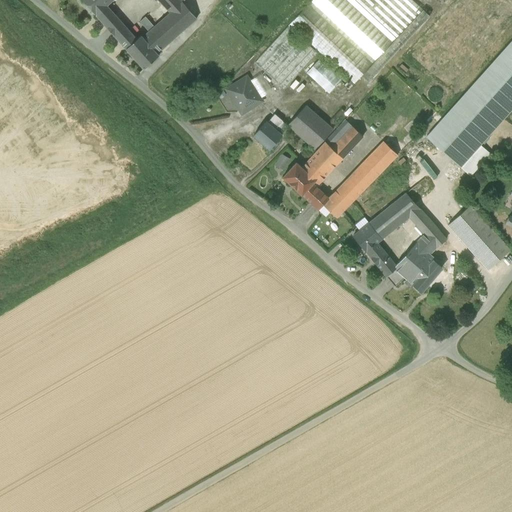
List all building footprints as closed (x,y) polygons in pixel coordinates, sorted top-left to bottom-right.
[(82,0),(89,8),(96,16),(107,6),(113,0),(82,0)] [(182,2),(180,0),(157,0),(170,13),(182,2)] [(423,10),(411,0),(313,0),(290,25),(349,80),(354,84),(361,76),(423,10)] [(182,2),(170,13),(154,27),(149,32),(143,38),(157,54),(197,19),(183,2),(182,2)] [(119,20),(107,6),(96,16),(108,29),(119,20)] [(423,10),(361,76),(368,83),(430,16),(423,10)] [(154,27),(146,17),(140,22),(149,32),(154,27)] [(119,20),(108,29),(113,35),(124,25),(119,20)] [(124,25),(113,35),(113,36),(114,35),(126,49),(137,40),(124,25)] [(317,53),(288,27),(254,63),(283,90),(317,53)] [(126,49),(126,50),(127,50),(143,69),(144,70),(159,56),(157,54),(143,38),(141,36),(137,40),(126,49)] [(511,108),(511,41),(427,136),(461,166),(511,108)] [(335,74),(319,59),(306,73),(329,94),(342,80),(335,74)] [(345,77),(338,71),(335,74),(342,80),(345,77)] [(247,77),(236,84),(240,89),(250,83),(247,77)] [(349,80),(344,86),(349,90),(354,84),(349,80)] [(250,83),(240,89),(236,84),(227,90),(242,114),(262,101),(250,83)] [(333,129),(306,106),(287,125),(315,149),(333,129)] [(275,114),(266,124),(274,130),(283,121),(275,114)] [(266,124),(265,122),(254,135),(270,149),(281,136),(274,130),(266,124)] [(352,126),(331,148),(342,159),(363,137),(352,126)] [(405,148),(390,134),(383,142),(398,155),(405,148)] [(325,142),(301,167),(315,180),(315,181),(319,184),(342,159),(331,148),(325,142)] [(383,142),(336,192),(349,205),(398,155),(383,142)] [(283,154),(275,163),(283,171),(291,163),(283,154)] [(301,167),(296,163),(283,177),(302,195),(312,183),(315,181),(315,180),(301,167)] [(312,183),(302,195),(312,204),(322,193),(312,183)] [(336,192),(328,198),(329,198),(342,212),(349,205),(336,192)] [(322,193),(312,204),(318,210),(323,205),(329,198),(328,198),(322,193)] [(406,193),(353,236),(366,252),(377,243),(409,217),(420,209),(406,193)] [(329,198),(323,205),(337,218),(342,212),(329,198)] [(510,250),(470,205),(448,225),(488,270),(510,250)] [(420,209),(409,217),(414,223),(425,214),(420,209)] [(425,214),(414,223),(420,229),(430,220),(425,214)] [(446,239),(430,220),(420,229),(425,235),(436,248),(446,239)] [(396,266),(394,268),(395,269),(400,273),(409,281),(433,261),(428,255),(436,248),(425,235),(396,266)] [(366,252),(370,257),(381,248),(377,243),(366,252)] [(381,248),(370,257),(376,265),(387,255),(381,248)] [(396,266),(387,255),(376,265),(386,277),(395,269),(394,268),(396,266)] [(433,261),(409,281),(421,292),(442,268),(433,261)] [(395,269),(386,277),(392,281),(400,273),(395,269)]
